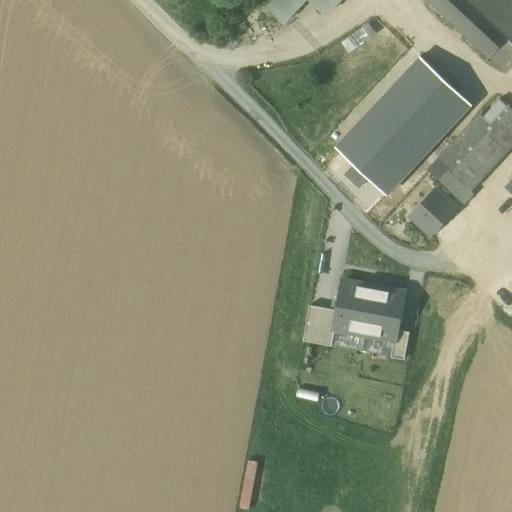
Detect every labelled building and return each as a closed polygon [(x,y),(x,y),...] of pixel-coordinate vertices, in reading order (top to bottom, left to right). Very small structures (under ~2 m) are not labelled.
[(314,0),(328,12),(339,0),(314,0)] [(511,8),(503,0),(430,0),(429,1),(489,57),(490,56),(506,72),(511,66),(511,8)] [(424,44),(383,6),(351,41),(392,79),(424,45),(424,44)] [(392,79),(351,41),(350,43),(349,42),(335,56),(361,80),(376,95),(377,96),(379,93),(392,79)] [(392,79),(379,93),(419,131),(463,82),(460,78),(449,68),(424,45),(392,79)] [(361,80),(335,56),(322,70),(347,94),(361,80)] [(468,69),(457,59),(449,68),(460,78),(468,69)] [(419,131),(414,136),(415,137),(449,169),(507,106),(472,73),(463,82),(419,131)] [(419,131),(379,93),(377,96),(376,95),(343,129),(385,168),(415,137),(414,136),(419,131)] [(456,173),(471,188),(511,143),(511,111),(511,110),(453,171),(456,173)] [(446,178),(437,170),(430,178),(439,186),(446,178)] [(471,188),(456,173),(441,189),(459,206),(473,190),(471,188)] [(310,303),(305,338),(333,342),(335,330),(400,340),(407,289),(342,280),(338,307),(310,303)] [(242,505),(255,507),(259,459),(246,458),(242,505)]
